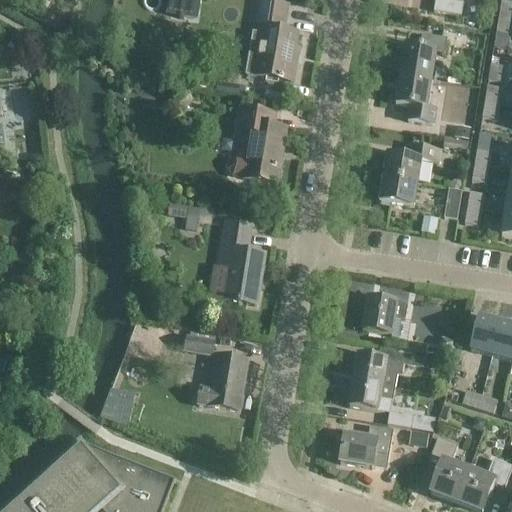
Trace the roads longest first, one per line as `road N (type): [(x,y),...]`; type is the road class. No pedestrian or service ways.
road 1 (residential): [(349,511),(282,487),(266,447),(303,251)]
road 2 (residential): [(303,251),(348,0)]
road 3 (residential): [(511,283),(303,251)]
